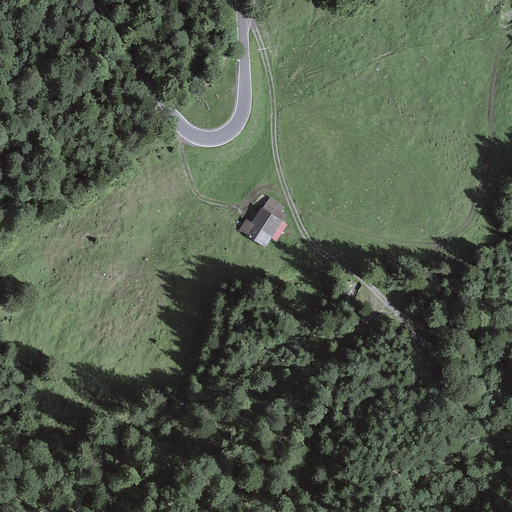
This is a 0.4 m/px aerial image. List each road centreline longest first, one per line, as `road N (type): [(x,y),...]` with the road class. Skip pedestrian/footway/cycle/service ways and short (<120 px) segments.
road 1 (track): [(511,425),(439,385),(404,320),(302,231),(277,167),(268,69),(242,7)]
road 2 (tertiary): [(92,0),(182,127),(209,138),(226,134),(243,106),(242,0)]
